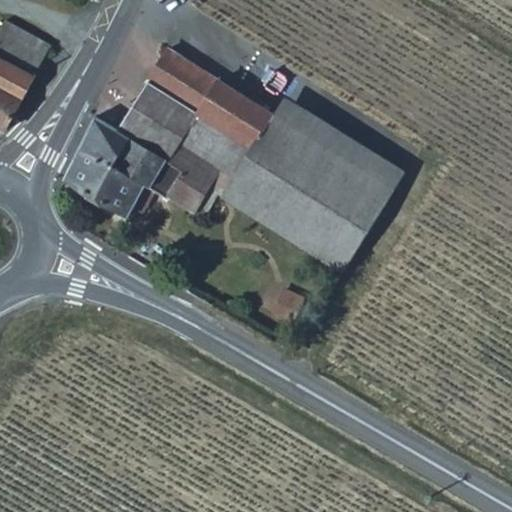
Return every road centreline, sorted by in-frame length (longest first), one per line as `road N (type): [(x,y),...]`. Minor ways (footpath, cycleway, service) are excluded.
road 1 (secondary): [(121,281),(511,508)]
road 2 (secondary): [(53,119),(117,0)]
